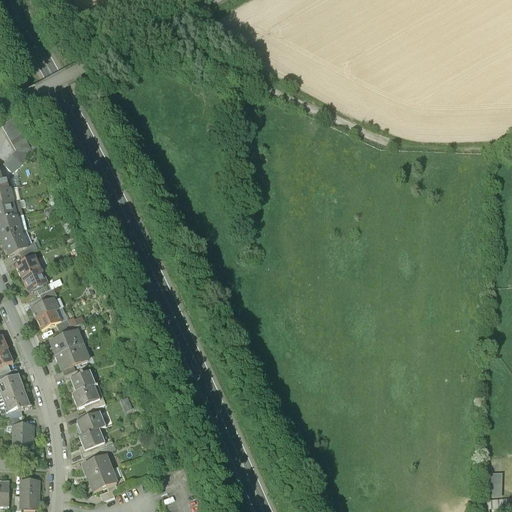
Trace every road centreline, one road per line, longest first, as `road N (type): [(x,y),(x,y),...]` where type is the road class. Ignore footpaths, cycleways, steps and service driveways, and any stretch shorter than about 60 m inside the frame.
road 1 (primary): [(8,0),(68,104),(263,511)]
road 2 (unknown): [(145,36),(387,142),(511,142)]
road 3 (track): [(215,0),(83,70)]
road 4 (residential): [(55,511),(53,432),(33,365)]
